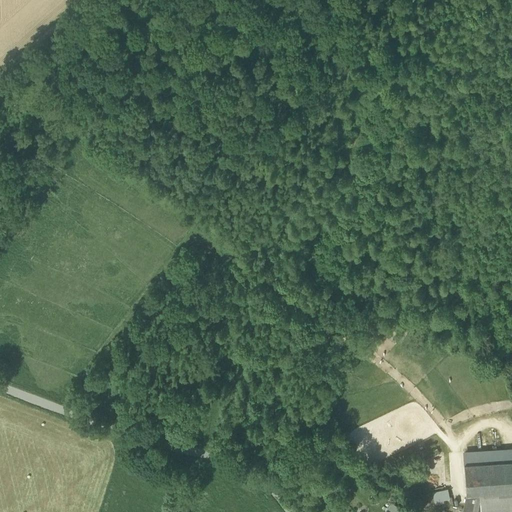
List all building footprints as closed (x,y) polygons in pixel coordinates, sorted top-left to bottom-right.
[(511,446),(464,450),(465,463),(511,459),(511,446)] [(511,459),(465,463),(464,463),(466,494),(467,494),(475,493),(483,493),(485,492),(511,490),(511,459)] [(447,488),(432,491),(434,501),(449,498),(447,488)] [(511,490),(485,492),(482,511),(511,509),(511,490)] [(483,493),(475,493),(471,511),(482,511),(485,492),(483,493)] [(462,511),(471,511),(475,493),(467,494),(462,511)] [(385,511),(386,511),(402,511),(390,503),(385,511)]
